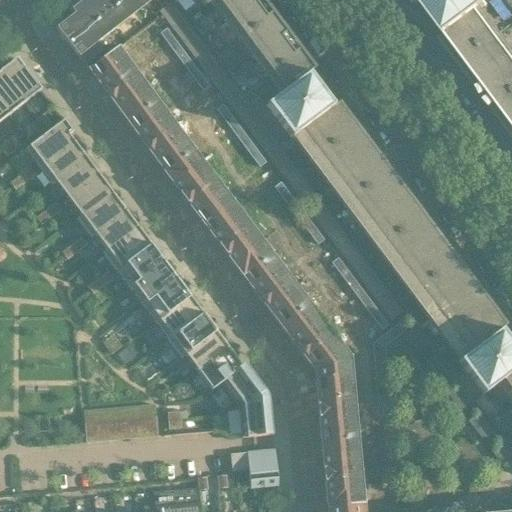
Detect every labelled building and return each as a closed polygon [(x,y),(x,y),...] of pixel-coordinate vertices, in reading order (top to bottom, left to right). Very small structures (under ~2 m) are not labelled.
[(94,38),(130,10),(134,15),(149,3),(146,0),(84,0),(59,20),(62,24),(55,30),(85,67),(105,52),(94,38)] [(313,71),(259,0),(214,0),(284,93),(266,106),(290,139),(300,132),(468,355),(458,363),(483,395),(501,382),(511,396),(511,347),(500,331),(505,327),(338,104),(332,108),(308,75),(313,71)] [(409,0),(415,7),(420,4),(445,37),(440,40),(511,137),(511,57),(478,12),(487,5),(483,0),(409,0)] [(170,5),(160,12),(391,321),(401,313),(170,5)] [(167,23),(147,37),(162,56),(181,42),(167,23)] [(186,48),(167,63),(181,82),(200,68),(186,48)] [(113,52),(87,71),(107,97),(132,78),(113,52)] [(15,60),(0,72),(0,73),(24,104),(39,92),(40,92),(15,60)] [(24,104),(0,73),(0,104),(9,116),(24,104)] [(132,78),(107,97),(125,121),(151,102),(132,78)] [(151,102),(125,121),(144,146),(169,127),(151,102)] [(0,122),(9,116),(0,104),(0,122)] [(42,115),(36,120),(44,130),(50,125),(42,115)] [(44,130),(36,120),(29,126),(36,134),(37,135),(44,130)] [(37,169),(72,143),(72,142),(68,137),(70,135),(72,134),(62,122),(46,134),(24,151),(37,169)] [(244,126),(225,141),(240,160),(259,146),(244,126)] [(169,127),(144,146),(162,171),(188,151),(169,127)] [(12,138),(5,143),(13,153),(19,148),(18,146),(12,138)] [(13,153),(5,143),(0,146),(0,149),(5,156),(6,158),(13,153)] [(54,183),(85,160),(85,159),(81,155),(72,143),(37,169),(50,186),(54,183)] [(188,151),(162,171),(181,195),(206,176),(188,151)] [(67,200),(98,177),(94,172),(85,160),(54,183),(67,200)] [(24,184),(34,176),(29,170),(19,177),(24,184)] [(206,176),(181,195),(199,220),(225,201),(206,176)] [(24,184),(19,177),(9,185),(14,191),(24,184)] [(80,218),(111,195),(111,194),(107,189),(98,177),(67,200),(80,218)] [(93,235),(124,212),(123,210),(119,205),(111,195),(80,218),(76,221),(89,238),(93,235)] [(225,201),(199,220),(218,245),(243,225),(225,201)] [(55,204),(45,212),(50,218),(60,211),(55,204)] [(303,204),(284,219),(298,238),(317,224),(303,204)] [(50,218),(45,212),(35,219),(41,226),(50,218)] [(106,252),(137,229),(135,227),(132,223),(124,212),(93,235),(106,252)] [(243,225),(218,245),(236,269),(262,250),(243,225)] [(115,272),(150,247),(149,245),(145,240),(137,229),(106,252),(102,255),(115,272)] [(81,239),(71,246),(76,253),(86,246),(81,239)] [(76,253),(71,246),(61,254),(66,261),(76,253)] [(128,290),(163,264),(162,263),(159,258),(150,247),(115,272),(128,290)] [(262,250),(236,269),(255,294),(280,275),(262,250)] [(141,307),(176,281),(175,280),(172,276),(163,264),(128,290),(141,307)] [(107,273),(97,281),(102,287),(112,280),(107,273)] [(280,275),(255,294),(273,318),(299,299),(280,275)] [(102,287),(97,281),(87,288),(92,295),(102,287)] [(154,325),(189,298),(188,298),(185,293),(176,281),(141,307),(154,325)] [(369,293),(349,309),(369,336),(389,321),(369,293)] [(167,342),(202,316),(201,315),(198,310),(189,298),(154,325),(167,342)] [(299,299),(273,318),(291,343),(317,324),(299,299)] [(184,356),(215,333),(213,331),(210,326),(202,316),(167,342),(180,359),(184,356)] [(317,324),(291,343),(311,369),(327,363),(325,358),(336,349),(317,324)] [(378,412),(387,412),(390,411),(384,348),(405,331),(399,324),(372,344),(378,412)] [(427,347),(412,328),(402,336),(416,355),(427,347)] [(197,374),(227,350),(226,348),(223,344),(215,333),(184,356),(196,372),(197,374)] [(121,349),(113,338),(103,346),(112,357),(121,349)] [(220,383),(241,368),(240,367),(239,366),(236,361),(227,350),(197,374),(210,391),(220,383)] [(434,356),(424,364),(438,383),(448,376),(434,356)] [(265,393),(244,364),(240,367),(241,368),(220,383),(238,408),(267,397),(267,396),(267,395),(266,395),(266,394),(265,393)] [(373,364),(355,366),(357,385),(375,384),(373,364)] [(356,434),(351,377),(315,380),(320,439),(356,434)] [(470,404),(456,385),(445,393),(460,412),(470,404)] [(267,397),(238,408),(241,439),(246,439),(272,436),(268,400),(268,399),(268,398),(267,397)] [(154,406),(142,407),(143,420),(155,419),(154,406)] [(143,420),(142,407),(130,408),(131,421),(143,420)] [(131,421),(130,408),(118,409),(119,422),(131,421)] [(119,422),(118,409),(106,410),(107,423),(119,422)] [(107,423),(106,410),(94,412),(96,424),(107,423)] [(96,424),(94,412),(82,413),(84,425),(96,424)] [(180,421),(179,413),(166,414),(167,422),(180,421)] [(492,434),(478,415),(467,422),(482,442),(492,434)] [(96,424),(84,425),(86,445),(156,439),(155,419),(143,420),(131,421),(119,422),(107,423),(96,424)] [(180,429),(180,421),(167,422),(168,430),(180,429)] [(356,434),(320,439),(326,496),(362,493),(356,434)] [(511,464),(511,459),(500,444),(490,452),(504,471),(511,464)] [(276,467),(274,451),(246,454),(248,471),(248,472),(248,475),(255,474),(254,470),(276,467)] [(248,471),(246,454),(230,455),(231,472),(248,471)] [(276,469),(276,467),(254,470),(255,474),(248,475),(250,490),(278,487),(276,469)] [(393,484),(392,468),(380,469),(381,485),(393,484)] [(226,489),(225,477),(217,478),(218,490),(226,489)] [(206,491),(205,479),(197,480),(198,492),(206,491)] [(493,501),(492,483),(468,485),(469,493),(486,492),(487,501),(493,501)] [(198,511),(197,490),(153,494),(155,511),(198,511)] [(419,498),(418,490),(402,491),(403,503),(419,502),(419,498)] [(363,511),(362,493),(326,496),(327,511),(363,511)]
